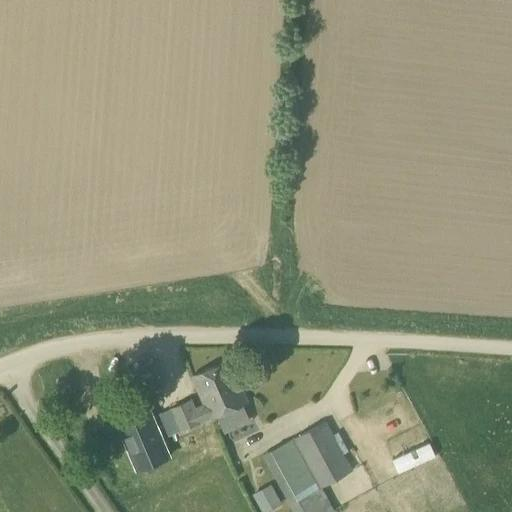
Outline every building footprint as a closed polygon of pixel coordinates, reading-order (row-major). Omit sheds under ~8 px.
[(204,404),(209,417),(247,402),(230,360),(192,376),(204,404)] [(137,399),(164,388),(153,362),(126,373),(137,399)] [(58,390),(66,387),(64,382),(56,385),(58,390)] [(164,426),(151,394),(137,399),(96,417),(110,449),(164,426)] [(209,417),(204,404),(195,408),(191,398),(169,407),(173,417),(175,416),(180,429),(209,417)] [(320,488),(352,470),(325,422),(263,456),(293,511),(323,511),(309,485),(316,481),(320,488)] [(270,484),(251,495),(260,511),(267,511),(281,505),(270,484)]
